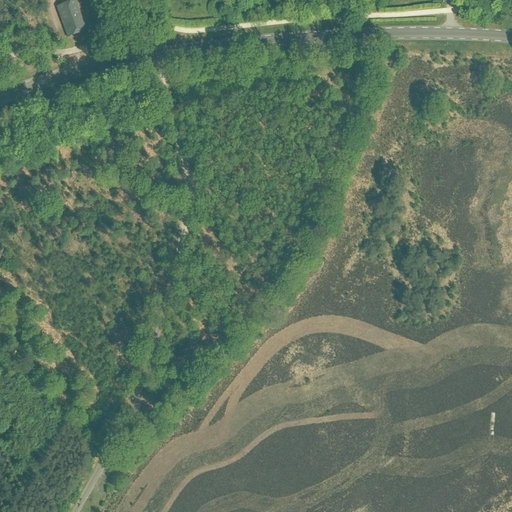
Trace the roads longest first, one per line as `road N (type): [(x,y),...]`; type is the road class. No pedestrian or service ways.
road 1 (unclassified): [(76,511),(140,388),(190,205),(154,56)]
road 2 (primary): [(154,56),(316,37),(511,37)]
road 3 (track): [(162,83),(0,135)]
road 4 (primary): [(0,99),(154,56)]
